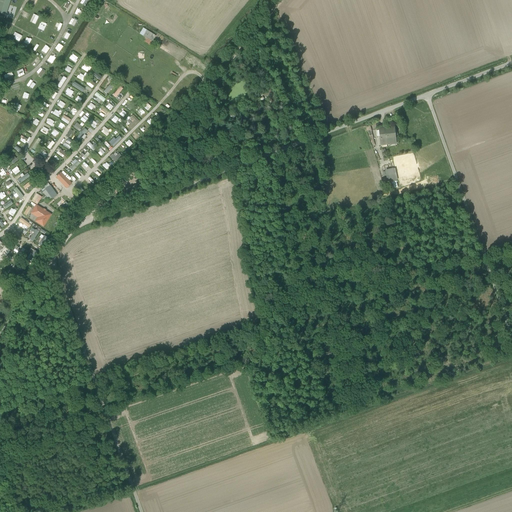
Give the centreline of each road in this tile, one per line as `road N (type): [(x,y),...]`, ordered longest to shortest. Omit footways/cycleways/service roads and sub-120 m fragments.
road 1 (unclassified): [(74,226),(511,62)]
road 2 (track): [(87,211),(209,88),(280,0)]
road 3 (unclassified): [(54,268),(141,511)]
road 4 (track): [(426,94),(511,336)]
road 5 (track): [(261,316),(232,168)]
